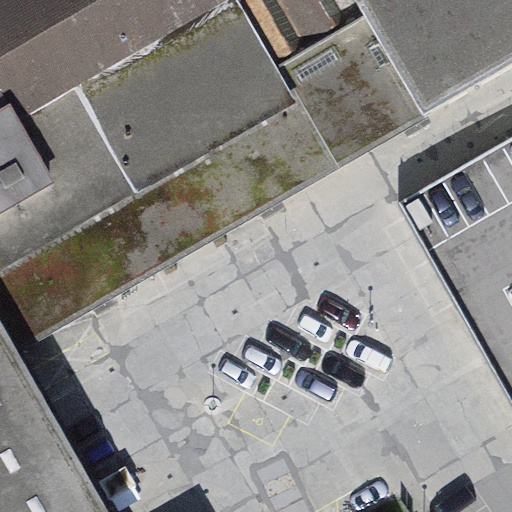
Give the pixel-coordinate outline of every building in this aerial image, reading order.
[(16,140),(254,0),(0,0),(0,125),(6,122),(16,140)] [(511,0),(396,0),(468,116),(511,89),(511,0)] [(0,222),(51,202),(16,140),(6,122),(0,125),(0,222)] [(511,144),(403,208),(511,405),(511,144)] [(98,511),(0,339),(0,511),(98,511)]
